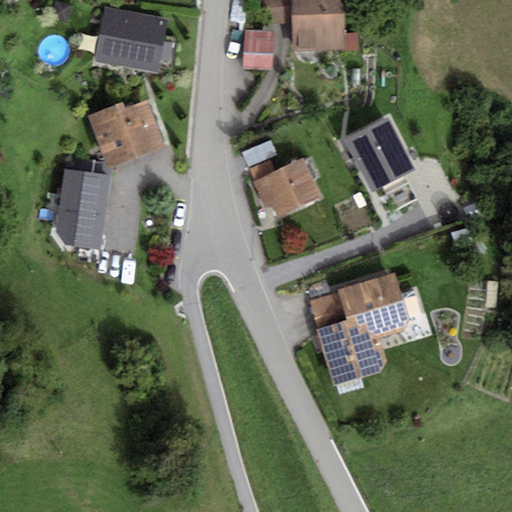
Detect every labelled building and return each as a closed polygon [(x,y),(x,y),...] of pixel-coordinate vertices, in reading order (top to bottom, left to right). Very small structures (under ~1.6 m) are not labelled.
[(292,25),(291,0),(263,0),(265,26),(292,25)] [(345,36),(343,0),(291,0),(292,25),(294,54),(358,51),(358,35),(345,36)] [(71,6),(54,1),(50,19),(67,24),(71,6)] [(169,20),(104,9),(94,64),(159,76),(161,63),(171,65),(175,39),(166,38),(169,20)] [(273,33),(245,31),(243,69),(270,71),(273,33)] [(122,103),(89,116),(109,168),(142,155),(165,146),(147,100),(124,109),(122,103)] [(417,173),(389,117),(342,139),(369,196),(417,173)] [(243,152),(249,167),(276,155),(270,140),(243,152)] [(255,181),(252,183),(265,209),(272,206),(278,219),(322,199),(303,159),(273,173),(255,181)] [(250,171),(255,181),(273,173),(268,162),(250,171)] [(111,177),(65,170),(56,231),(66,246),(99,251),(111,177)] [(339,293),(347,322),(381,337),(403,329),(409,321),(395,273),(338,290),(339,293)] [(339,293),(310,301),(318,330),(347,322),(339,293)] [(387,361),(381,337),(347,322),(318,330),(316,330),(333,388),(381,372),(387,361)]
